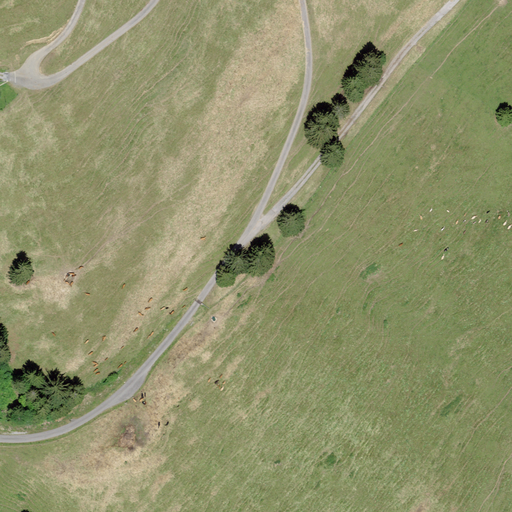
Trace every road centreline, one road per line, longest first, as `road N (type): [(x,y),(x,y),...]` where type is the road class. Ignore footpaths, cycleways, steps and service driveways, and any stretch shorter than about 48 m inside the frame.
road 1 (unclassified): [(253,224),(117,395),(58,431),(0,438)]
road 2 (track): [(253,224),(301,188),(460,0)]
road 3 (unclassified): [(154,0),(44,82),(32,66),(66,32),(81,0)]
road 4 (unclassified): [(253,224),(306,92),(302,0)]
